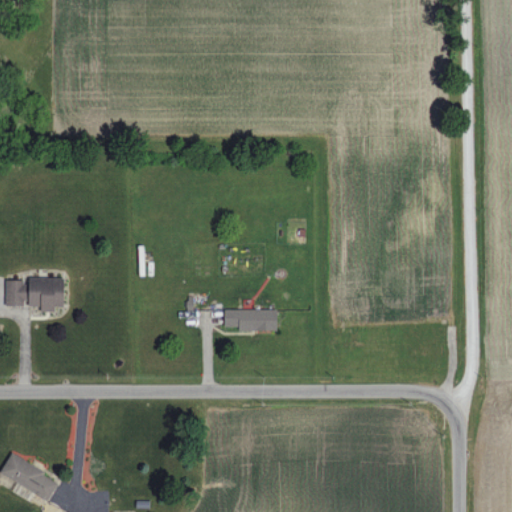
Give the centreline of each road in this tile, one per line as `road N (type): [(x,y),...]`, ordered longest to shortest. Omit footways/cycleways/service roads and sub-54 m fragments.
road 1 (residential): [(449,401),(405,390),(0,390)]
road 2 (residential): [(449,401),(473,367),(465,0)]
